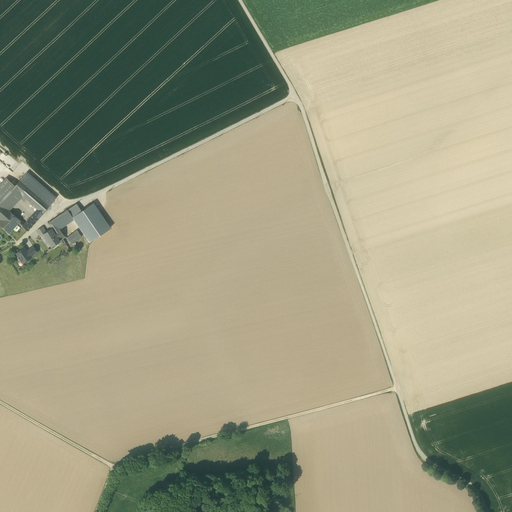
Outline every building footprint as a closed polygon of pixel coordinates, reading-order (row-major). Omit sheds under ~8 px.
[(25,174),(20,179),(50,205),(54,200),(25,174)] [(141,187),(152,181),(149,176),(138,182),(141,187)] [(13,197),(15,194),(18,192),(13,187),(14,186),(6,179),(0,185),(0,202),(4,206),(13,197)] [(26,199),(38,209),(43,213),(50,205),(20,179),(14,186),(13,187),(18,192),(22,196),(26,199)] [(17,201),(13,197),(4,206),(8,210),(9,210),(17,201)] [(0,218),(1,219),(8,210),(4,206),(0,202),(0,218)] [(74,219),(90,242),(110,227),(93,202),(81,211),(72,217),(74,219)] [(76,204),(67,210),(72,217),(81,211),(76,204)] [(0,221),(0,225),(9,233),(18,222),(20,220),(9,210),(8,210),(1,219),(0,221)] [(74,219),(72,217),(67,210),(53,219),(60,229),(74,219)] [(33,215),(25,224),(23,226),(28,230),(38,219),(33,215)] [(65,237),(60,229),(53,219),(48,223),(51,228),(60,240),(65,237)] [(37,230),(40,235),(43,234),(43,233),(45,232),(42,226),(37,230)] [(49,242),(51,246),(60,241),(60,240),(51,228),(45,232),(43,233),(43,234),(49,242)] [(67,238),(71,244),(81,236),(77,231),(67,238)] [(43,234),(40,235),(40,236),(45,244),(49,242),(43,234)] [(16,253),(19,257),(18,258),(18,259),(19,261),(20,261),(21,260),(23,262),(31,257),(30,256),(27,251),(24,247),(16,253)]
